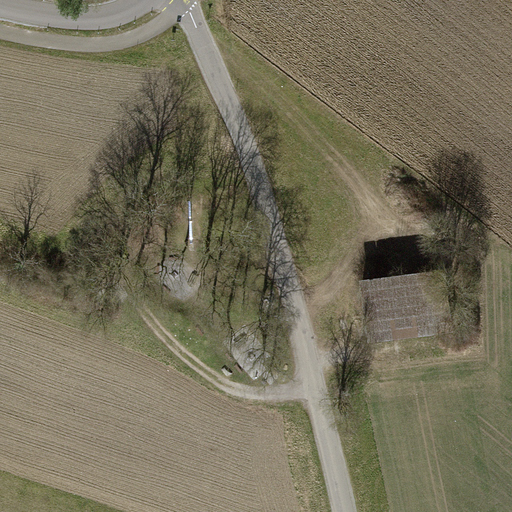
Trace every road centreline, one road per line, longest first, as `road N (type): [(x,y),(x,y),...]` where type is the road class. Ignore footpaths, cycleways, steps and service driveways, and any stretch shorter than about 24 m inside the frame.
road 1 (residential): [(342,511),(261,186),(177,0)]
road 2 (track): [(309,385),(233,388),(201,370),(154,321)]
road 3 (tertiary): [(139,0),(57,20),(0,8)]
